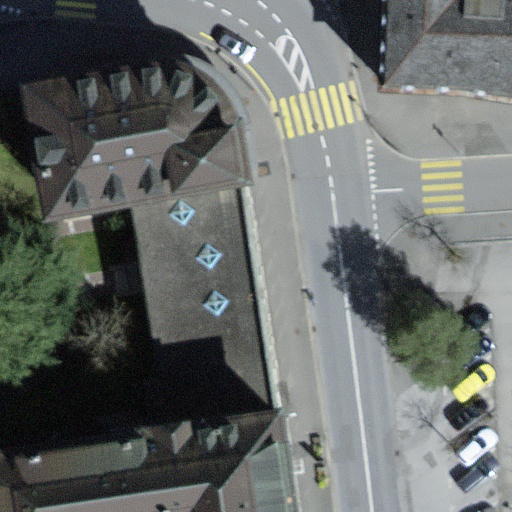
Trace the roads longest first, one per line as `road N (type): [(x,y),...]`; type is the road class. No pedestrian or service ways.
road 1 (secondary): [(369,511),(335,194)]
road 2 (residential): [(335,194),(511,182)]
road 3 (secondary): [(58,0),(156,12),(229,38)]
road 4 (secondary): [(328,155),(315,45),(282,0)]
road 5 (secondary): [(229,38),(269,69),(328,155)]
